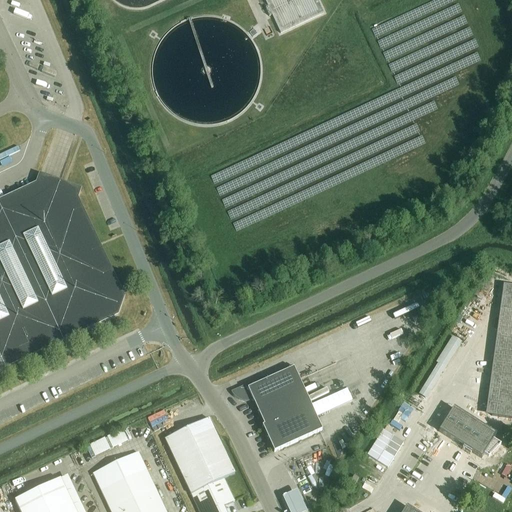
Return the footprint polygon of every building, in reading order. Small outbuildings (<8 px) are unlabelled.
[(280,34),(324,14),(317,0),(264,0),(268,7),(266,9),(270,17),(272,16),(280,34)] [(0,369),(115,315),(121,298),(97,247),(96,246),(74,199),(77,191),(65,186),(63,186),(60,185),(57,184),(42,178),(40,178),(39,177),(36,185),(0,202),(0,369)] [(425,310),(411,316),(415,324),(428,318),(425,310)] [(422,393),(431,398),(464,341),(455,336),(422,393)] [(285,370),(286,372),(266,381),(264,377),(231,393),(232,394),(232,395),(233,396),(234,397),(235,398),(236,399),(237,400),(238,400),(238,401),(239,401),(240,401),(241,401),(241,402),(242,402),(243,402),(244,402),(245,402),(246,402),(247,402),(248,402),(253,401),(264,426),(262,427),(274,453),(279,451),(322,431),(316,418),(352,401),(347,389),(311,406),(293,367),(285,370)] [(511,392),(496,391),(492,417),(511,419),(511,392)] [(496,436),(463,416),(455,411),(453,410),(439,433),(482,460),(484,456),(489,458),(501,445),(493,441),(496,436)] [(234,502),(224,480),(235,475),(209,419),(165,440),(191,495),(198,511),(225,511),(223,507),(234,502)] [(88,444),(93,457),(134,441),(129,428),(88,444)] [(165,511),(139,454),(93,475),(110,511),(165,511)] [(84,511),(68,477),(61,480),(15,502),(20,511),(84,511)] [(355,485),(359,479),(354,477),(350,483),(355,485)] [(310,511),(311,511),(301,489),(286,496),(293,511),(310,511)]
